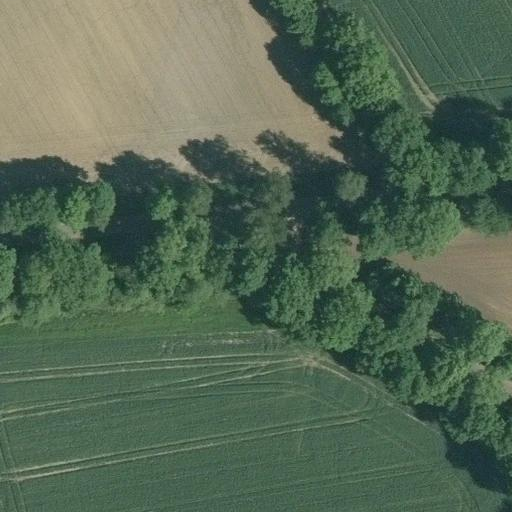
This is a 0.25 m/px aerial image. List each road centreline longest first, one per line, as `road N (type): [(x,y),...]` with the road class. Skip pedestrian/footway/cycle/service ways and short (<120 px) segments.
road 1 (residential): [(215,213),(511,382)]
road 2 (tertiary): [(511,183),(215,213)]
road 3 (tertiary): [(215,213),(0,236)]
